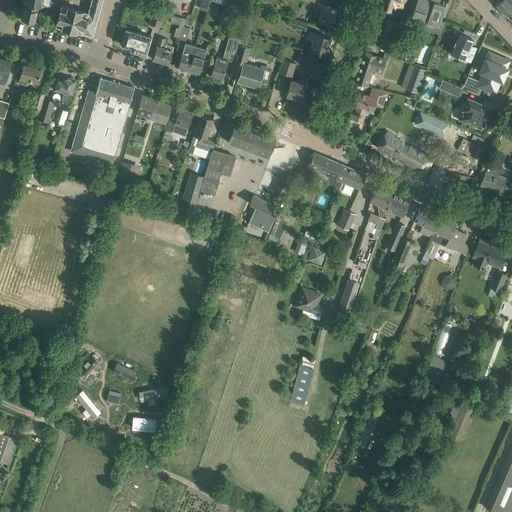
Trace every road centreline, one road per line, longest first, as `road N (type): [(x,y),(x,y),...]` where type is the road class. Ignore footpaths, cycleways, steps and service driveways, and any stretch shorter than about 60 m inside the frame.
road 1 (track): [(141,77),(40,419)]
road 2 (secondary): [(317,143),(97,64)]
road 3 (track): [(248,511),(40,419)]
road 4 (secondary): [(511,225),(317,143)]
road 5 (tertiary): [(317,143),(362,0)]
